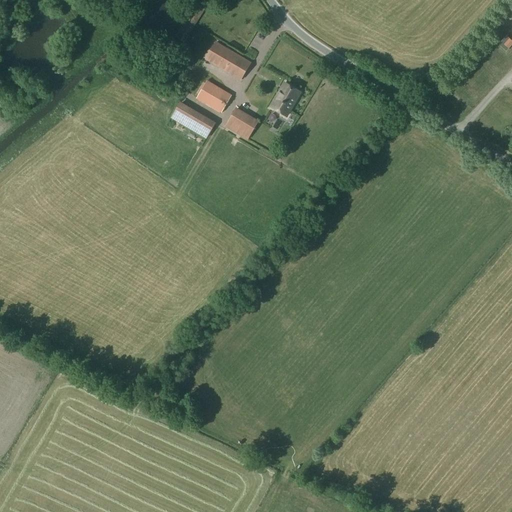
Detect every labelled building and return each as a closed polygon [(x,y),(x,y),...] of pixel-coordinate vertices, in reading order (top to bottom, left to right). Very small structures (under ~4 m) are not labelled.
[(197,2),(174,37),(184,44),(206,8),(197,2)] [(216,43),(206,60),(240,80),(250,63),(216,43)] [(207,82),(196,99),(221,113),(231,96),(207,82)] [(285,84),(270,108),(286,117),(300,93),(285,84)] [(186,113),(178,108),(171,119),(180,124),(186,113)] [(235,110),(225,127),(236,134),(247,117),(235,110)]
